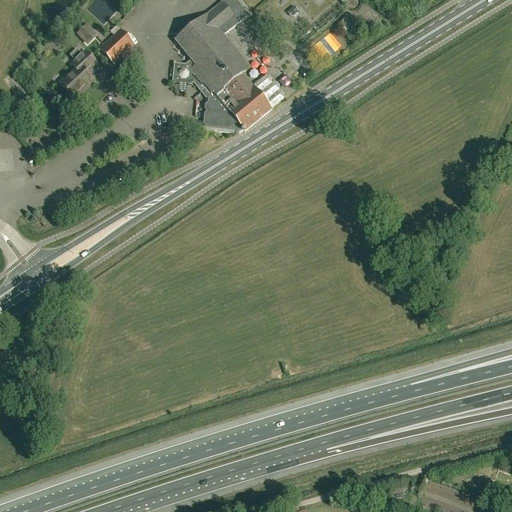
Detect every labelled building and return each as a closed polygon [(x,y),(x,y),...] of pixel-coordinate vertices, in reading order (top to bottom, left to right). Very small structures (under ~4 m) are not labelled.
[(234,57),(219,40),(249,16),(235,0),(220,0),(219,1),(222,4),(209,16),(208,15),(176,41),(192,60),(186,65),(174,64),(172,84),(196,86),(206,99),(212,99),(211,104),(205,103),(203,128),(230,130),(232,128),(237,134),(238,133),(240,134),(243,131),(244,130),(245,132),(272,110),(271,109),(284,99),(285,95),(282,92),(278,92),(278,91),(279,90),(280,86),(277,83),(274,83),(272,84),(271,84),(272,83),(272,80),(270,77),(266,77),(253,87),(253,86),(252,87),(242,74),(249,68),(237,54),(234,57)] [(296,14),(296,12),(297,11),(293,7),(286,13),(290,17),(291,16),(293,17),(296,14)] [(85,26),(77,32),(88,44),(96,37),(85,26)] [(134,46),(120,30),(99,49),(113,65),(134,46)] [(85,74),(96,64),(86,53),(72,66),(76,70),(59,86),(72,100),(92,81),(85,74)]
